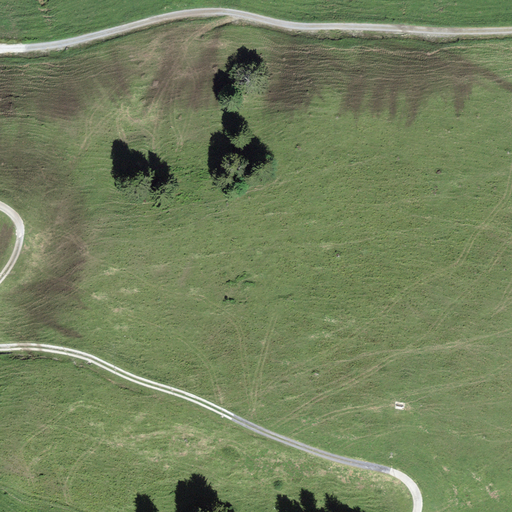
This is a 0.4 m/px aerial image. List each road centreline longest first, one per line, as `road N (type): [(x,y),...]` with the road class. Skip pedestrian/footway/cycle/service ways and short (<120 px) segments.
road 1 (track): [(0,47),(59,45),(216,11),(287,25),(511,28)]
road 2 (track): [(0,345),(85,357),(268,433),(390,470),(411,486),(414,511)]
